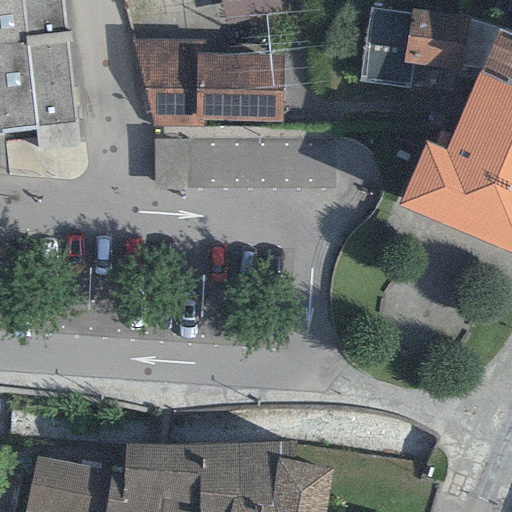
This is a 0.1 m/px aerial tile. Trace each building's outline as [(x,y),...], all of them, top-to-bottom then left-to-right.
[(0,0),(0,132),(75,124),(61,0),(0,0)] [(278,0),(219,0),(226,26),(282,12),(278,0)] [(464,17),(409,9),(401,64),(456,71),(464,17)] [(511,39),(495,32),(477,75),(511,89),(511,39)] [(283,55),(197,55),(198,40),(132,40),(150,129),(202,128),(202,120),(280,123),(283,55)] [(511,89),(477,75),(444,151),(426,143),(398,208),(511,255),(511,89)] [(277,459),(294,462),(294,442),(124,446),(122,473),(110,471),(102,511),(227,511),(231,498),(267,507),(277,459)] [(102,511),(110,471),(34,457),(23,511),(102,511)] [(294,462),(277,459),(267,507),(231,498),(227,511),(324,511),(331,469),(294,462)]
